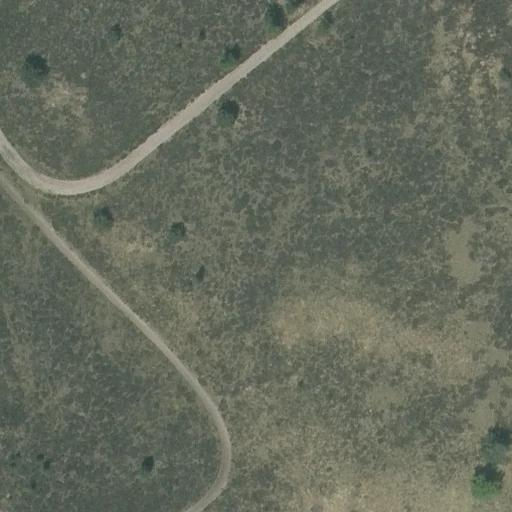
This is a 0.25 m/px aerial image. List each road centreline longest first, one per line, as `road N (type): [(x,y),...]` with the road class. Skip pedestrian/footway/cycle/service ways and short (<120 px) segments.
road 1 (unknown): [(183,511),(217,486),(226,441),(205,399),(145,326),(0,180)]
road 2 (track): [(327,0),(94,183),(43,183),(13,164),(0,144)]
